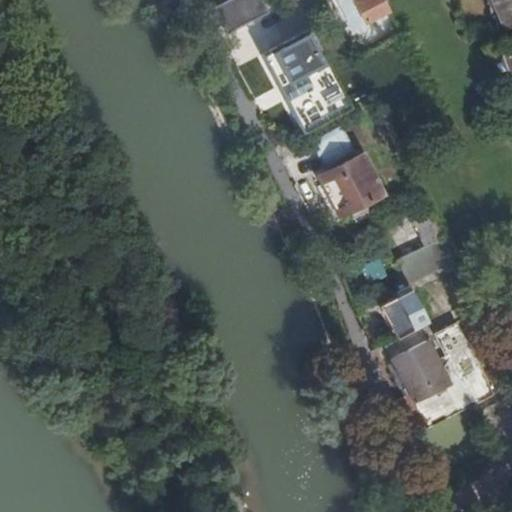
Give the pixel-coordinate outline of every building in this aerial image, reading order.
[(246,58),(287,41),(273,8),(266,10),(261,0),(225,0),(211,6),(222,32),(233,27),(246,58)] [(377,0),(346,0),(361,28),(386,15),(377,0)] [(511,0),(485,0),(500,35),(511,30),(511,0)] [(281,104),(299,138),(348,112),(330,79),(328,82),(328,77),(328,74),(325,71),(321,69),(321,68),(323,66),(307,34),(266,55),(283,86),(285,85),(293,98),(281,104)] [(258,60),(281,104),(293,98),(285,85),(283,86),(266,55),(258,60)] [(377,121),(397,159),(412,152),(391,114),(377,121)] [(323,172),(350,158),(337,132),(309,146),(323,172)] [(379,198),(357,157),(332,171),(337,178),(318,188),(336,221),(379,198)] [(392,265),(439,242),(427,218),(381,242),(387,254),(392,265)] [(404,287),(450,264),(439,242),(392,265),(402,283),(404,287)] [(379,258),(359,267),(365,281),(385,272),(379,258)] [(424,326),(404,287),(402,283),(395,287),(400,297),(395,301),(402,314),(383,324),(392,342),(415,331),(424,326)] [(446,359),(463,350),(449,325),(432,334),(446,359)] [(381,353),(417,335),(415,331),(392,342),(378,349),(381,353)] [(403,397),(420,430),(486,397),(463,350),(446,359),(432,334),(420,340),(417,335),(381,353),(403,397)] [(395,442),(420,430),(403,397),(385,407),(395,442)]
